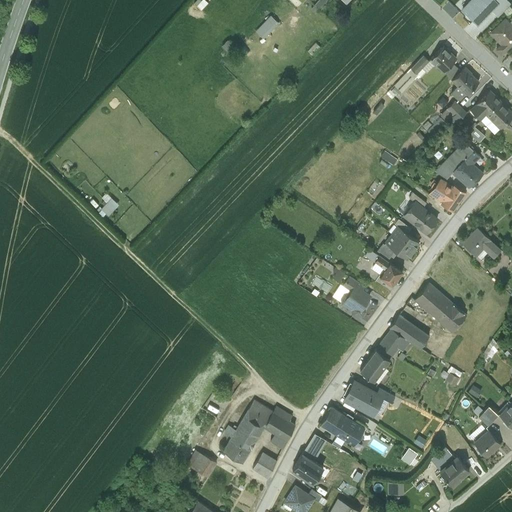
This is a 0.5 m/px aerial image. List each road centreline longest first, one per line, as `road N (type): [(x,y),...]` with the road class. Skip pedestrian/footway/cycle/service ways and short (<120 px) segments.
road 1 (residential): [(511,164),(448,229),(321,402),(261,511)]
road 2 (track): [(310,419),(0,130)]
road 3 (track): [(274,486),(214,445),(238,400),(265,383)]
road 4 (residential): [(511,84),(423,0)]
